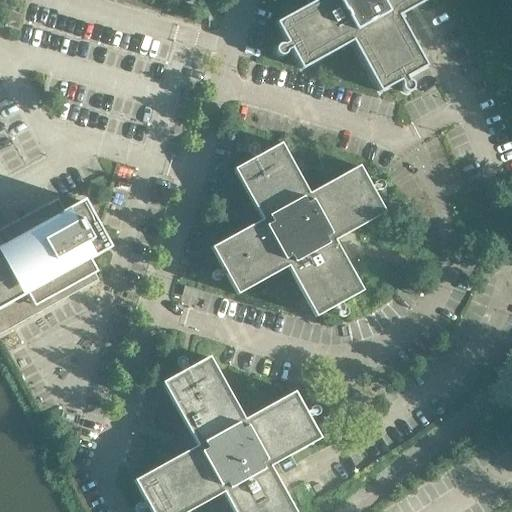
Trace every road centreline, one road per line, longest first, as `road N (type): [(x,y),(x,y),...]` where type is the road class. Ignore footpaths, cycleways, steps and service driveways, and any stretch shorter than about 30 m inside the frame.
road 1 (unclassified): [(121,511),(106,472),(220,85)]
road 2 (unclassified): [(401,140),(220,85)]
